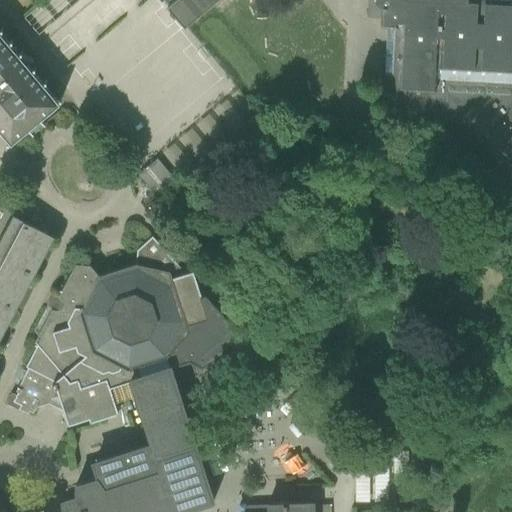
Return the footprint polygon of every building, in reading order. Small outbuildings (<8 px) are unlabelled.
[(162,0),(184,25),(214,0),(162,0)] [(435,89),(437,79),(511,82),(511,0),(367,0),(367,17),(379,18),(380,27),(387,27),(383,101),(401,102),(401,88),(435,89)] [(0,129),(11,142),(58,102),(0,32),(0,129)] [(427,111),(453,125),(495,170),(511,152),(511,82),(437,79),(435,89),(401,88),(401,102),(383,101),(408,128),(427,111)] [(12,215),(0,237),(0,337),(53,236),(12,215)] [(122,406),(120,400),(133,395),(129,380),(171,366),(189,361),(202,367),(216,359),(220,355),(228,345),(233,337),(234,329),(234,325),(204,295),(201,296),(193,270),(179,275),(181,268),(152,236),(137,250),(136,263),(99,275),(90,265),(74,263),(59,295),(51,295),(34,331),(38,336),(35,342),(36,345),(26,366),(27,368),(15,391),(17,392),(13,401),(20,405),(18,409),(27,413),(29,411),(35,409),(36,407),(48,404),(61,410),(63,418),(66,419),(68,424),(89,418),(90,422),(118,413),(116,407),(122,406)] [(171,366),(129,380),(133,395),(149,441),(172,511),(182,511),(216,501),(171,366)] [(75,484),(75,497),(80,511),(172,511),(149,441),(90,459),(95,477),(75,484)] [(80,511),(75,497),(29,511),(80,511)] [(315,511),(315,499),(237,503),(237,511),(315,511)]
